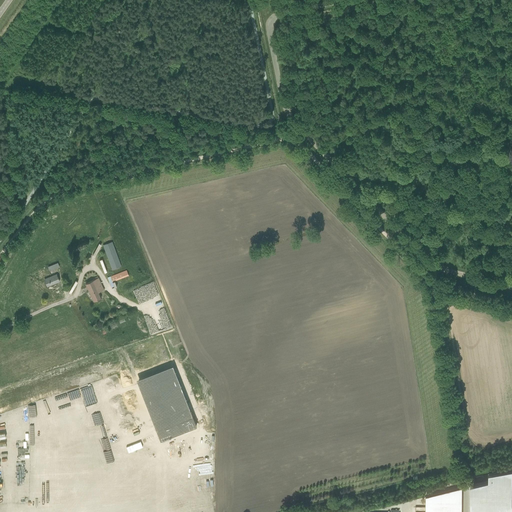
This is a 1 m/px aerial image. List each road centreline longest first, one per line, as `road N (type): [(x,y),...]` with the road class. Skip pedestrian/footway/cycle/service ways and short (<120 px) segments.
road 1 (unclassified): [(511,305),(422,274),(290,139),(51,194),(0,256)]
road 2 (track): [(251,0),(269,123),(90,100),(0,239)]
